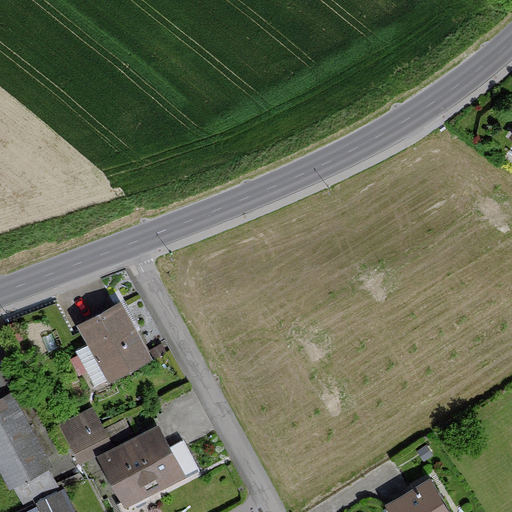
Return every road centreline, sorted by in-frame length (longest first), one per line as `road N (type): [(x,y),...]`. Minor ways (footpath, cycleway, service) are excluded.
road 1 (tertiary): [(131,240),(315,168),(419,112),(511,38)]
road 2 (residential): [(131,240),(265,505)]
road 3 (tertiary): [(0,292),(131,240)]
